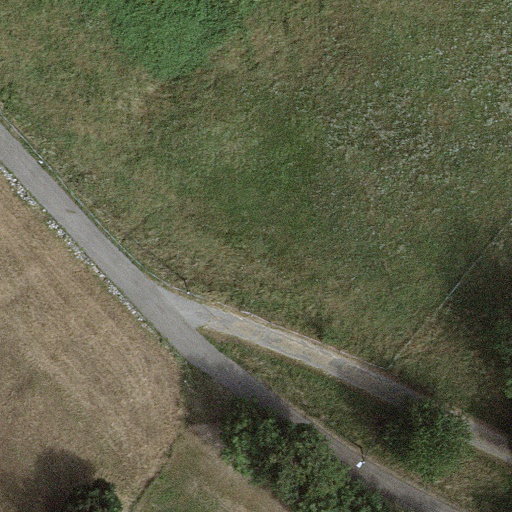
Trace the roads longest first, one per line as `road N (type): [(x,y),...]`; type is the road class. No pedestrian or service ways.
road 1 (unclassified): [(0,150),(219,377),(444,511)]
road 2 (track): [(165,321),(209,316),(511,449)]
